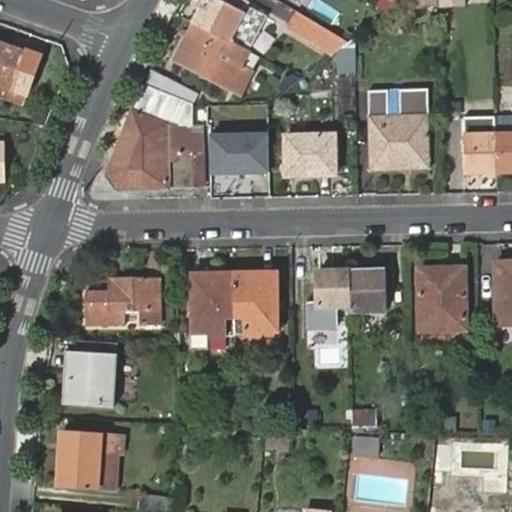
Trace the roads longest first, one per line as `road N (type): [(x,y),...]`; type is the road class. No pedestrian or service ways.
road 1 (residential): [(49,228),(511,218)]
road 2 (residential): [(0,478),(9,360),(49,228)]
road 3 (residential): [(49,228),(124,42)]
road 4 (residential): [(124,42),(5,0)]
